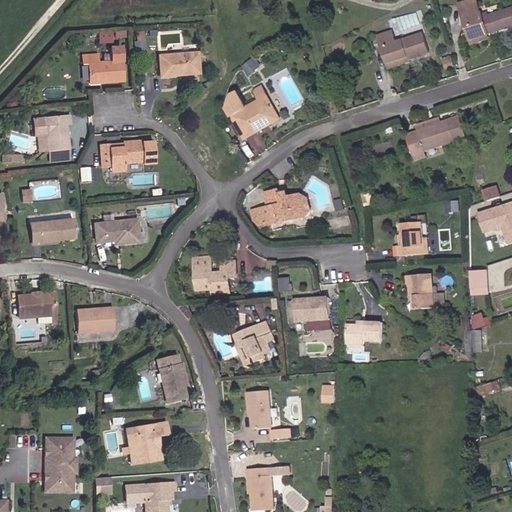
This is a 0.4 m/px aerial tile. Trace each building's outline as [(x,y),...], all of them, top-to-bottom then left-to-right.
[(477,0),(468,0),(457,3),(470,45),(490,39),(488,33),(511,26),(511,7),(487,15),(486,11),(482,12),(477,0)] [(422,10),(393,19),(397,33),(426,24),(422,10)] [(390,31),(373,36),(384,69),(426,56),(419,33),(393,41),(390,31)] [(112,33),(98,33),(98,42),(112,42),(112,33)] [(99,53),(83,54),(83,64),(90,64),(91,84),(126,83),(124,46),(112,47),(113,61),(100,62),(99,53)] [(200,52),(159,55),(161,78),(202,76),(200,52)] [(284,119),(268,91),(258,97),(261,100),(233,115),(248,139),(284,119)] [(72,114),(34,118),(35,137),(37,137),(41,152),(49,151),(51,163),(74,161),(68,125),(73,124),(72,114)] [(421,131),(411,135),(419,161),(446,153),(444,146),(469,139),(464,116),(444,121),(443,116),(418,126),(421,131)] [(122,143),(102,145),(104,167),(111,166),(114,173),(128,173),(130,165),(146,164),(146,167),(158,167),(157,142),(142,142),(142,140),(123,141),(122,143)] [(22,154),(3,155),(5,164),(24,162),(22,154)] [(82,180),(91,179),(90,167),(81,168),(82,180)] [(496,187),(482,191),(485,201),(499,196),(496,187)] [(269,206),(251,211),(258,224),(273,226),(308,219),(314,212),(311,197),(305,193),(293,196),(292,191),(284,192),(284,188),(266,192),(269,206)] [(32,189),(23,190),(24,201),(33,201),(32,189)] [(511,202),(476,214),(483,235),(501,229),(507,246),(511,243),(511,202)] [(75,218),(30,222),(34,245),(78,240),(75,218)] [(139,219),(94,223),(97,244),(116,242),(117,245),(143,244),(139,219)] [(426,223),(403,224),(405,247),(397,247),(398,258),(432,255),(431,239),(427,238),(426,223)] [(215,256),(196,256),(198,290),(214,288),(214,294),(234,293),(233,282),(241,282),(240,261),(223,261),(223,272),(217,272),(215,256)] [(491,271),(474,272),(476,295),(492,294),(491,271)] [(436,275),(411,276),(414,308),(439,309),(436,275)] [(57,292),(18,294),(20,318),(58,316),(57,292)] [(333,298),(298,298),(298,323),(333,321),(333,298)] [(114,306),(78,309),(79,332),(118,330),(114,306)] [(488,313),(474,314),(475,327),(489,326),(488,313)] [(281,341),(270,321),(240,333),(240,355),(244,354),(250,368),(274,357),(276,353),(273,344),(281,341)] [(362,325),(350,323),(349,347),(367,348),(368,343),(387,344),(388,323),(363,321),(362,325)] [(483,353),(484,330),(468,329),(467,352),(483,353)] [(179,353),(156,359),(167,402),(190,398),(179,353)] [(483,386),(486,394),(504,389),(500,381),(483,386)] [(338,387),(326,386),(325,402),(338,403),(338,387)] [(274,429),(276,429),(274,392),(252,392),(252,417),(255,417),(256,430),(274,429)] [(171,436),(168,420),(125,429),(132,465),(164,461),(161,437),(171,436)] [(276,429),(274,429),(275,440),(299,437),(298,426),(276,429)] [(63,489),(64,455),(60,455),(60,445),(40,445),(40,455),(35,455),(35,464),(32,464),(32,480),(35,480),(35,490),(38,489),(38,500),(60,500),(60,489),(63,489)] [(294,467),(249,470),(251,495),(255,495),(256,511),(278,510),(277,476),(294,475),(294,467)] [(95,477),(95,494),(112,494),(112,477),(95,477)] [(175,482),(125,485),(127,506),(146,504),(145,511),(170,511),(169,500),(174,500),(173,493),(178,493),(175,482)]
